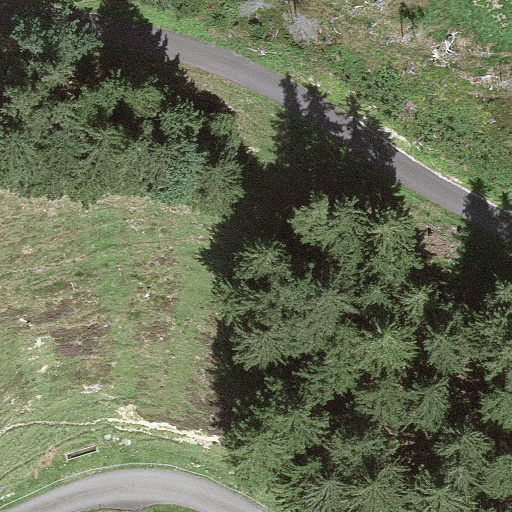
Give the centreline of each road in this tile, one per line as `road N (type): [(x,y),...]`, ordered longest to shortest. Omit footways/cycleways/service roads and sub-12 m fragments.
road 1 (track): [(0,13),(224,61),(511,227)]
road 2 (track): [(36,511),(131,483),(192,494),(233,511)]
